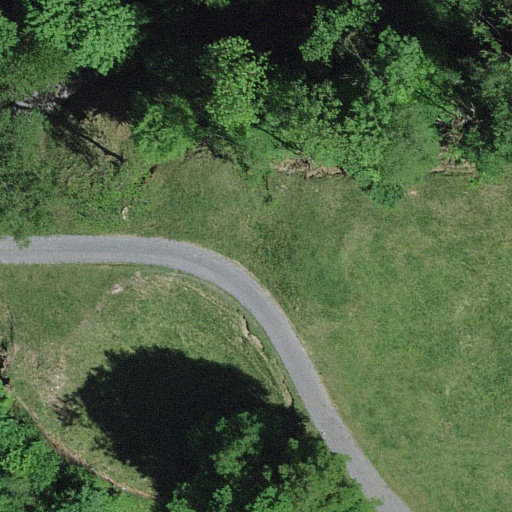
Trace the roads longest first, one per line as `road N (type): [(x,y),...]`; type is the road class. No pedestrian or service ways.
road 1 (track): [(0,252),(87,250),(206,283),(263,387),(362,511)]
road 2 (track): [(199,0),(41,64),(0,99)]
